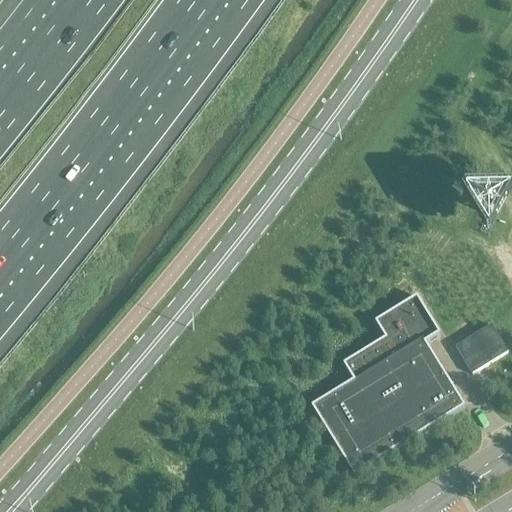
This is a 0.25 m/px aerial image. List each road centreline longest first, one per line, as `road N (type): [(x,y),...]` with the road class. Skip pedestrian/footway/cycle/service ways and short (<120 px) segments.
road 1 (tertiary): [(137,362),(253,223),(416,0)]
road 2 (motorway): [(0,256),(209,0)]
road 3 (tertiary): [(137,362),(0,510)]
road 4 (tertiary): [(21,511),(120,394),(137,362)]
road 5 (motorway): [(79,0),(0,100)]
